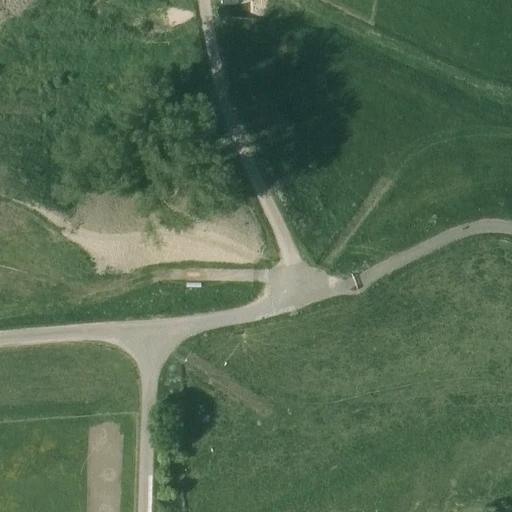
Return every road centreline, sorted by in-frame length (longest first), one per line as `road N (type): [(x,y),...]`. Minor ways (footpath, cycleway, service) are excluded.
road 1 (unclassified): [(308,297),(221,98),(202,0)]
road 2 (unclassified): [(511,230),(468,229),(308,297)]
road 3 (unclassified): [(147,511),(150,328)]
road 4 (unclassified): [(150,328),(308,297)]
road 5 (unclassified): [(150,328),(0,339)]
